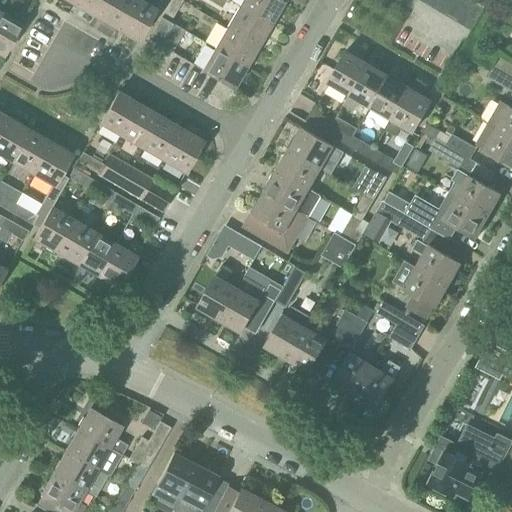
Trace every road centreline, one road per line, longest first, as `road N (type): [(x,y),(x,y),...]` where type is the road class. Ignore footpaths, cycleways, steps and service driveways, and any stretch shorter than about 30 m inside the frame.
road 1 (residential): [(366,499),(117,369)]
road 2 (residential): [(152,309),(398,444)]
road 3 (residential): [(251,141),(76,45),(47,92)]
road 4 (residential): [(398,444),(511,251)]
road 5 (residential): [(152,309),(251,141)]
road 6 (residential): [(251,141),(335,0)]
road 7 (residential): [(0,492),(26,446),(52,350)]
